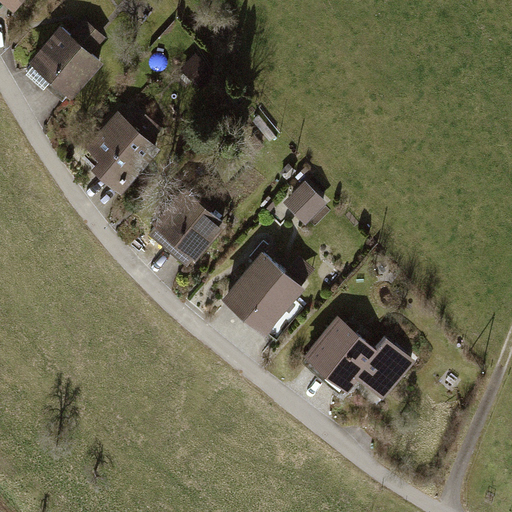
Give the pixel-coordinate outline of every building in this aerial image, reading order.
[(0,0),(0,6),(7,13),(19,0),(0,0)] [(54,24),(22,59),(27,64),(19,72),(38,89),(46,81),(67,101),(102,64),(91,54),(105,39),(82,18),(66,35),(54,24)] [(196,52),(179,68),(201,91),(218,74),(196,52)] [(112,112),(78,148),(89,158),(81,167),(103,187),(111,179),(122,188),(156,151),(148,143),(160,129),(131,103),(118,118),(112,112)] [(276,136),(266,126),(259,132),(269,142),(276,136)] [(262,146),(254,138),(245,146),(254,155),(262,146)] [(303,181),(280,204),(303,226),(325,203),(303,181)] [(175,188),(142,226),(185,264),(218,227),(175,188)] [(255,250),(214,295),(257,334),(314,271),(297,256),(281,273),(255,250)] [(333,315),(299,356),(339,390),(351,376),(383,403),(415,365),(379,335),(370,346),(333,315)]
